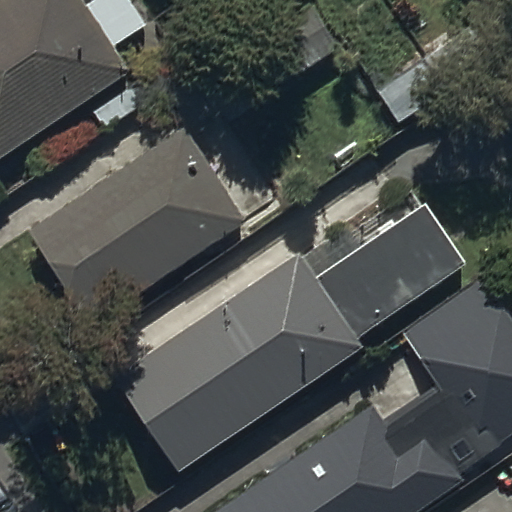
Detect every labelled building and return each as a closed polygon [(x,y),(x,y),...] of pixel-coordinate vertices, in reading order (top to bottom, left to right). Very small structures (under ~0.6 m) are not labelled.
[(80,0),(9,0),(0,6),(0,170),(135,83),(118,55),(151,33),(129,0),(106,0),(88,12),(80,0)] [(318,11),(274,36),(300,82),(344,56),(318,11)] [(416,75),(378,97),(400,134),(437,112),(416,75)] [(187,137),(34,238),(99,335),(251,233),(187,137)] [(363,254),(351,235),(119,389),(179,480),(210,460),(367,356),(361,348),(471,276),(428,211),(363,254)] [(374,417),(228,511),(437,511),(468,492),(449,463),(505,426),(511,437),(511,321),(488,285),(403,340),(442,399),(386,436),(374,417)]
